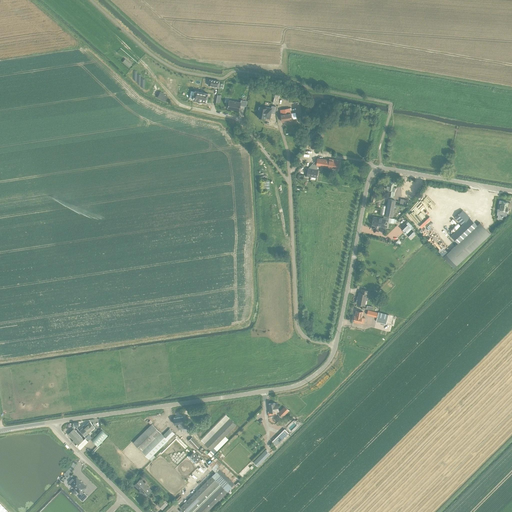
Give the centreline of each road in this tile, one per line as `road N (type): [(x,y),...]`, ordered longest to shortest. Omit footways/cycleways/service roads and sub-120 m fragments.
road 1 (tertiary): [(52,422),(311,377),(330,357),(374,170),(511,191)]
road 2 (track): [(75,0),(179,105),(237,118),(289,183)]
road 3 (tertiary): [(137,511),(52,422)]
